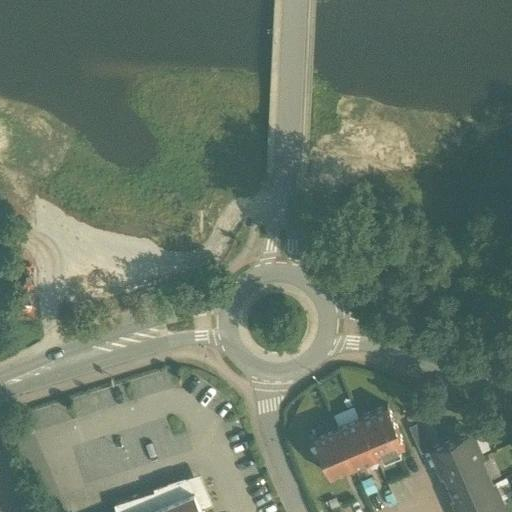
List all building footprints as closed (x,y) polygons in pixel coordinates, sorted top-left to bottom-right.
[(387,404),(358,416),(375,456),(403,444),(387,404)] [(375,456),(358,416),(336,425),(353,465),(375,456)] [(420,422),(409,427),(412,434),(423,430),(420,422)] [(353,465),(336,425),(313,435),(330,475),(353,465)] [(431,448),(423,430),(412,434),(420,452),(431,448)] [(431,448),(441,472),(481,455),(470,431),(431,448)] [(481,455),(441,472),(442,473),(445,472),(456,498),(453,499),(453,500),(493,483),(492,482),(490,483),(479,457),(481,456),(481,455)] [(189,478),(113,502),(116,511),(203,511),(201,507),(193,490),(189,478)] [(493,483),(453,500),(458,511),(491,511),(503,507),(493,483)]
